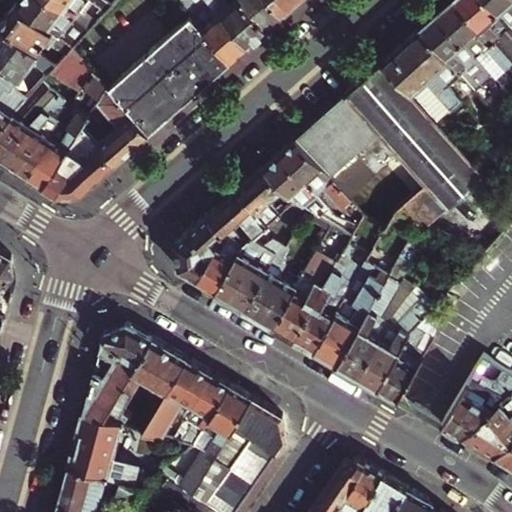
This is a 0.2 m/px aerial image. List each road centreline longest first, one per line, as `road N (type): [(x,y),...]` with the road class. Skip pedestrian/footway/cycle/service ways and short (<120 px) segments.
road 1 (tertiary): [(85,253),(369,0)]
road 2 (secondary): [(85,253),(341,405)]
road 3 (residential): [(3,511),(63,293),(85,253)]
road 4 (secondary): [(341,405),(511,506)]
road 5 (residential): [(341,405),(266,511)]
